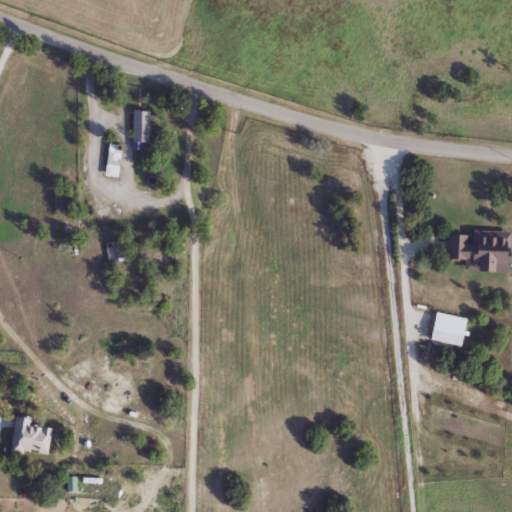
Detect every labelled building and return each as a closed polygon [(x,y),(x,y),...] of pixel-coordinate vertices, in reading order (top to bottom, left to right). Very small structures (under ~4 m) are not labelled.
[(148,112),(148,143),(131,143),(131,112),(148,112)] [(118,177),(104,177),(104,146),(118,146),(118,177)] [(75,210),(61,211),(60,194),(73,193),(75,210)] [(507,275),(462,273),(463,262),(445,261),(446,237),(470,238),(471,232),(508,233),(507,275)] [(462,329),(458,348),(428,341),(432,322),(462,329)]
